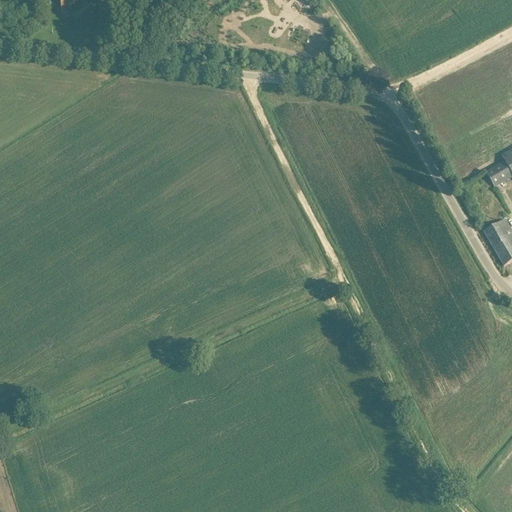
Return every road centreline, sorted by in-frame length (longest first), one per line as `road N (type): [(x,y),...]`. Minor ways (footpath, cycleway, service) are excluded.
road 1 (unclassified): [(387,97),(0,45)]
road 2 (track): [(0,436),(338,278)]
road 3 (track): [(465,511),(338,278)]
road 4 (unclassified): [(511,295),(387,97)]
road 5 (track): [(338,278),(252,92),(253,76)]
road 6 (unclassified): [(387,97),(511,32)]
